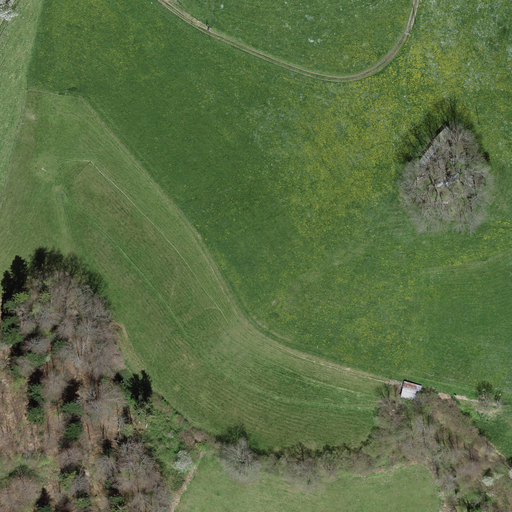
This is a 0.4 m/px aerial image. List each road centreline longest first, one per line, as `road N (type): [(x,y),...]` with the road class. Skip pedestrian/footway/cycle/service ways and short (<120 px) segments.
road 1 (track): [(415,0),(396,111),(398,193),(423,217),(511,224)]
road 2 (track): [(164,0),(219,37),(314,75),(369,72),(407,33)]
